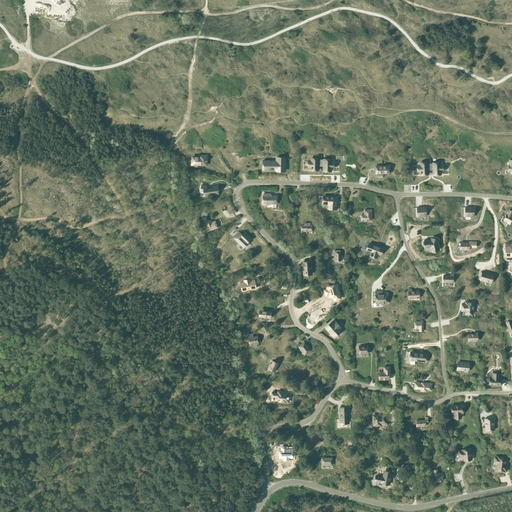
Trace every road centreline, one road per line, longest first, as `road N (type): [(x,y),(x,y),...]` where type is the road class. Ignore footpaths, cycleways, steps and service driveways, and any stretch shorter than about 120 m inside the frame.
road 1 (unclassified): [(340,382),(332,350),(295,319),(292,263),(235,198),(249,183),(397,193)]
road 2 (unknown): [(48,57),(133,12),(307,8),(330,0)]
road 3 (tertiary): [(270,490),(299,482),(404,507),(511,487)]
road 4 (unknown): [(0,318),(24,237),(17,110),(33,79)]
road 5 (unclassified): [(447,395),(438,302),(406,248),(397,193)]
road 6 (unclassified): [(270,490),(262,450),(268,431),(310,422),(340,382)]
